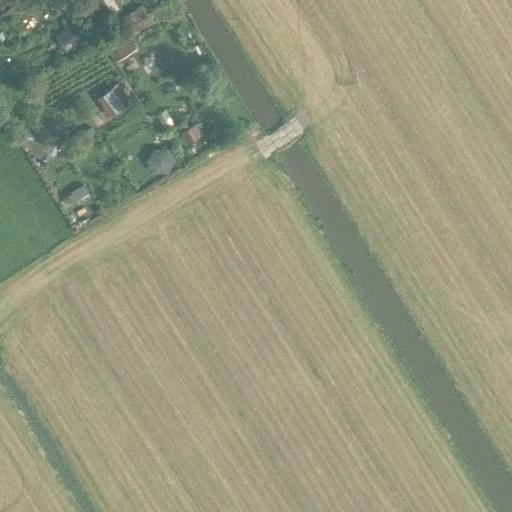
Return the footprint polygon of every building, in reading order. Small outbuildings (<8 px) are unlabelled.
[(112,13),(104,0),(87,0),(98,19),(112,13)] [(56,33),(66,50),(89,36),(75,14),(63,22),(66,27),(56,33)] [(116,60),(136,48),(130,37),(137,33),(136,31),(147,24),(143,18),(104,41),(116,60)] [(117,82),(105,92),(118,109),(130,100),(117,82)] [(195,122),(181,130),(188,140),(201,132),(195,122)] [(37,129),(26,135),(38,157),(48,152),(37,129)] [(155,150),(150,159),(155,169),(167,169),(172,159),(166,149),(155,150)] [(90,192),(85,183),(63,197),(68,205),(90,192)]
